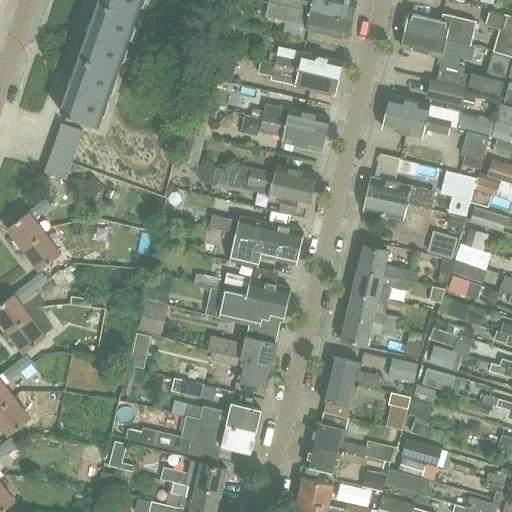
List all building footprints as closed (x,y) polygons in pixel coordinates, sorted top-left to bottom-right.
[(99,0),(98,4),(134,16),(139,0),(99,0)] [(280,3),(350,20),(354,0),(267,0),(268,1),(280,4),(280,3)] [(346,36),(350,20),(280,3),(280,4),(268,1),(264,17),(346,36)] [(124,44),(134,16),(98,4),(88,31),(124,44)] [(237,23),(240,12),(215,6),(213,17),(237,23)] [(511,14),(497,11),(490,9),(486,26),(493,27),(499,29),(493,50),(502,53),(511,55),(511,14)] [(444,14),(443,20),(409,13),(405,29),(469,45),(474,21),(444,14)] [(204,46),(227,52),(230,52),(237,25),(211,19),(204,46)] [(474,46),(469,45),(405,29),(401,46),(442,55),(436,79),(464,86),(467,72),(462,71),(463,67),(458,66),(460,56),(471,58),(474,46)] [(124,44),(88,31),(79,59),(114,71),(124,44)] [(337,77),(341,60),(278,45),(274,62),(337,77)] [(220,80),(227,52),(204,46),(198,75),(218,79),(220,80)] [(511,56),(493,51),(488,69),(474,65),(468,86),(501,94),(511,56)] [(105,99),(114,71),(79,59),(69,86),(105,99)] [(333,93),(337,77),(274,62),(263,60),(260,73),(273,75),(272,79),(333,93)] [(191,101),(212,106),(218,79),(198,75),(191,101)] [(466,86),(464,86),(436,79),(430,78),(426,98),(462,106),(466,86)] [(60,110),(64,112),(96,123),(105,99),(69,86),(60,110)] [(502,103),(511,106),(511,88),(508,87),(502,103)] [(460,110),(429,103),(390,95),(386,111),(450,126),(456,128),(460,110)] [(205,137),(212,106),(191,101),(184,132),(205,137)] [(324,133),(328,115),(265,101),(261,118),(324,133)] [(511,106),(502,103),(501,103),(495,119),(511,123),(511,106)] [(456,128),(450,126),(386,111),(383,128),(422,137),(424,128),(448,133),(449,131),(455,132),(456,128)] [(479,114),(474,131),(489,135),(494,119),(479,114)] [(280,140),(320,149),(324,133),(261,118),(259,126),(258,131),(271,134),(272,133),(281,136),(280,140)] [(511,140),(511,137),(511,123),(495,119),(490,134),(496,136),(511,140)] [(82,130),(60,122),(55,138),(77,145),(82,130)] [(463,152),(465,153),(462,163),(480,168),(489,137),(469,131),(463,152)] [(198,164),(205,137),(184,132),(178,159),(195,163),(198,164)] [(511,154),(511,140),(496,136),(492,149),(511,155),(511,154)] [(72,157),(77,145),(55,138),(51,149),(72,157)] [(68,169),(72,157),(51,149),(47,161),(68,169)] [(65,179),(68,169),(47,161),(43,171),(65,179)] [(511,166),(495,162),(490,176),(500,179),(511,182),(511,166)] [(267,197),(280,200),(297,204),(306,206),(310,190),(248,176),(238,173),(226,170),(214,168),(198,164),(195,163),(194,169),(200,180),(214,183),(218,181),(236,186),(236,187),(267,194),(267,197)] [(240,164),(238,173),(248,176),(310,190),(314,172),(276,163),(274,172),(240,164)] [(473,188),(477,178),(446,170),(440,193),(452,195),(448,211),(466,215),(469,201),(473,188)] [(500,179),(490,176),(478,172),(477,178),(473,188),(492,194),(496,195),(500,179)] [(83,184),(93,196),(103,187),(92,175),(83,184)] [(434,192),(371,176),(368,193),(430,208),(434,192)] [(473,188),(469,201),(489,207),(492,194),(473,188)] [(429,215),(430,208),(368,193),(364,209),(403,219),(405,209),(429,215)] [(45,198),(33,207),(39,215),(51,205),(45,198)] [(474,206),(469,221),(502,231),(507,216),(474,206)] [(29,210),(7,227),(23,248),(45,231),(35,218),(29,210)] [(297,246),(301,229),(234,213),(233,218),(211,213),(208,226),(231,231),(297,246)] [(45,231),(23,248),(38,269),(61,252),(45,231)] [(294,262),(297,246),(231,231),(224,260),(254,266),(257,254),(294,262)] [(453,257),(458,239),(434,231),(428,250),(453,257)] [(355,267),(409,279),(416,280),(418,271),(384,263),(387,249),(361,244),(355,267)] [(459,248),(456,258),(471,263),(474,252),(459,248)] [(442,258),(438,279),(447,281),(453,260),(442,258)] [(479,266),(471,263),(456,258),(451,271),(474,279),(482,282),(486,268),(479,266)] [(355,267),(350,291),(387,299),(390,286),(407,289),(409,279),(355,267)] [(30,280),(36,289),(48,280),(42,271),(30,280)] [(221,289),(284,303),(288,285),(225,271),(221,289)] [(148,272),(142,296),(156,300),(159,289),(166,291),(169,277),(148,272)] [(194,282),(218,287),(221,278),(196,272),(194,282)] [(455,276),(450,289),(476,299),(481,285),(455,276)] [(14,292),(0,303),(0,320),(8,330),(30,313),(20,301),(36,289),(30,280),(14,292)] [(443,286),(431,283),(427,297),(440,300),(443,286)] [(281,318),(284,303),(221,289),(215,316),(223,318),(248,323),(256,325),(259,314),(281,318)] [(350,291),(345,314),(398,326),(401,316),(384,312),(387,299),(350,291)] [(71,296),(70,304),(90,306),(91,298),(71,296)] [(449,298),(444,313),(465,320),(469,305),(449,298)] [(137,322),(159,328),(165,305),(142,300),(137,322)] [(40,327),(30,313),(8,330),(24,351),(46,334),(40,327)] [(398,326),(345,314),(339,338),(366,344),(369,330),(396,337),(398,326)] [(458,334),(458,333),(472,337),(475,329),(461,324),(459,328),(454,326),(452,332),(458,334)] [(454,346),(454,344),(457,335),(433,327),(429,338),(454,346)] [(410,329),(408,339),(422,342),(423,337),(424,332),(410,329)] [(511,333),(497,329),(494,338),(505,342),(505,343),(511,345),(511,333)] [(136,333),(134,343),(148,347),(151,336),(136,333)] [(270,364),(275,342),(245,335),(244,342),(210,334),(207,350),(217,352),(270,364)] [(457,352),(433,345),(428,361),(452,369),(457,352)] [(265,384),(270,364),(217,352),(216,359),(238,364),(235,377),(265,384)] [(15,362),(2,372),(8,380),(21,371),(31,363),(33,362),(27,353),(15,362)] [(331,355),(326,377),(380,389),(383,375),(360,370),(361,362),(331,355)] [(392,357),(388,376),(414,382),(418,363),(392,357)] [(511,368),(511,360),(507,359),(502,357),(499,364),(511,368)] [(511,368),(499,364),(491,362),(489,369),(503,373),(511,375),(511,368)] [(127,365),(120,393),(129,395),(136,367),(127,365)] [(423,382),(450,391),(455,375),(428,367),(423,382)] [(0,376),(0,407),(15,396),(5,383),(0,376)] [(326,377),(321,398),(351,405),(354,391),(378,396),(380,389),(326,377)] [(171,390),(201,396),(204,384),(174,378),(171,390)] [(416,384),(412,396),(432,402),(436,390),(416,384)] [(391,392),(388,403),(408,408),(410,396),(391,392)] [(511,409),(511,401),(485,393),(482,401),(507,409),(511,409)] [(15,396),(0,407),(0,422),(8,433),(31,417),(15,396)] [(173,403),(171,412),(188,415),(254,430),(260,408),(230,401),(228,409),(202,404),(202,405),(174,399),(173,403)] [(408,413),(415,416),(427,419),(432,404),(412,399),(408,413)] [(147,430),(144,443),(188,453),(191,438),(224,445),(250,451),(254,430),(188,415),(183,438),(147,430)] [(427,419),(415,416),(410,431),(428,437),(432,425),(426,423),(427,419)] [(315,422),(310,443),(364,455),(391,461),(395,446),(368,440),(366,448),(342,442),(345,429),(315,422)] [(511,436),(500,433),(498,440),(511,444),(511,436)] [(404,453),(438,464),(444,446),(410,435),(404,453)] [(0,444),(0,445),(4,452),(16,442),(11,436),(0,444)] [(511,460),(511,444),(498,440),(496,447),(507,451),(505,459),(511,460)] [(134,464),(128,463),(121,461),(125,444),(114,441),(108,467),(126,471),(132,472),(134,464)] [(362,463),(364,455),(310,443),(305,464),(335,471),(338,457),(362,463)] [(404,454),(401,466),(424,473),(427,461),(404,454)] [(161,478),(171,480),(184,483),(220,492),(226,468),(189,459),(186,471),(173,468),(164,466),(161,478)] [(450,461),(448,467),(474,475),(476,469),(450,461)] [(390,467),(385,482),(426,495),(430,480),(390,467)] [(511,469),(502,467),(500,475),(488,471),(486,479),(511,486),(511,469)] [(366,469),(362,486),(382,491),(386,474),(366,469)] [(97,489),(107,491),(113,492),(118,473),(102,470),(97,489)] [(302,477),(297,498),(326,504),(331,483),(302,477)] [(0,478),(0,510),(15,499),(0,478)] [(511,504),(511,486),(486,479),(483,486),(496,490),(494,499),(511,504)] [(201,511),(215,511),(220,492),(184,483),(181,495),(168,492),(165,503),(201,511)] [(107,491),(97,489),(91,511),(126,511),(127,510),(104,505),(107,491)] [(481,511),(511,511),(511,504),(494,499),(492,505),(488,504),(489,502),(470,497),(467,508),(481,511)] [(343,511),(344,508),(326,504),(297,498),(294,511),(343,511)] [(201,511),(165,503),(154,501),(151,511),(201,511)]
